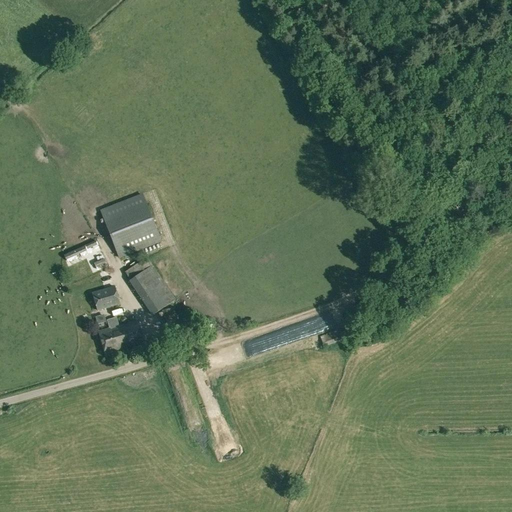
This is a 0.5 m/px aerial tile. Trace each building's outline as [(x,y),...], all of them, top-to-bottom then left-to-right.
[(101,213),(119,258),(161,241),(143,196),(101,213)] [(95,241),(84,245),(86,250),(97,245),(95,241)] [(149,252),(164,247),(162,242),(147,247),(149,252)] [(84,246),(63,255),(65,259),(86,250),(84,246)] [(90,258),(102,254),(100,249),(88,253),(90,258)] [(108,266),(103,255),(99,257),(103,268),(108,266)] [(156,315),(162,311),(177,300),(147,259),(126,274),(156,315)] [(92,293),(97,311),(119,304),(114,287),(92,293)] [(162,311),(172,345),(183,342),(173,308),(162,311)] [(332,319),(344,320),(344,312),(333,311),(332,319)] [(98,332),(105,357),(118,353),(117,350),(143,342),(137,320),(118,326),(116,318),(107,320),(109,328),(98,332)] [(207,331),(203,318),(179,324),(183,338),(207,331)] [(340,321),(332,321),(332,330),(341,330),(340,321)] [(320,337),(323,346),(349,338),(346,328),(320,337)] [(256,356),(281,347),(279,340),(253,349),(256,356)] [(214,386),(200,392),(212,418),(225,412),(214,386)]
